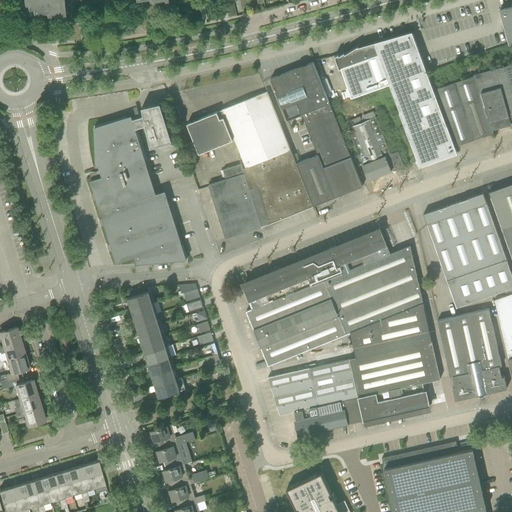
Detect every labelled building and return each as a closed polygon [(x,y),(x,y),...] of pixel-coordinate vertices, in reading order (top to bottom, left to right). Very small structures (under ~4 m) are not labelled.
[(26,0),(27,7),(32,6),(32,11),(45,10),(45,13),(61,12),(59,0),(26,0)] [(511,6),(499,10),(502,20),(509,44),(511,42),(511,6)] [(412,32),(356,49),(355,48),(358,46),(358,45),(345,53),(344,52),(339,55),(338,54),(334,56),(339,69),(340,68),(379,55),(389,85),(399,111),(405,127),(408,137),(419,165),(457,151),(455,146),(433,90),(412,32)] [(379,55),(340,68),(351,98),(389,85),(379,55)] [(329,102),(317,71),(313,62),(270,79),(282,109),(286,119),(301,113),(329,102)] [(511,63),(477,74),(492,129),(510,124),(511,128),(511,127),(511,63)] [(474,76),(433,90),(455,146),(493,133),(492,129),(477,74),(473,75),(474,76)] [(267,91),(223,109),(234,139),(245,167),(263,161),(290,149),(270,101),(267,91)] [(317,154),(296,163),(304,182),(313,206),(334,197),(362,186),(329,102),(301,113),(317,154)] [(132,119),(135,129),(147,125),(151,147),(172,140),(160,103),(142,107),(144,116),(132,119)] [(234,139),(223,109),(187,122),(194,141),(199,153),(234,139)] [(156,193),(135,129),(132,119),(131,115),(94,127),(95,166),(97,166),(100,177),(90,180),(94,193),(91,194),(93,200),(96,199),(100,211),(156,193)] [(377,116),(350,126),(368,179),(404,167),(399,150),(390,153),(377,116)] [(199,153),(194,141),(185,145),(189,157),(199,153)] [(263,161),(245,167),(243,168),(241,160),(240,160),(241,163),(244,173),(255,208),(261,227),(262,228),(269,226),(268,224),(313,206),(304,182),(296,163),(290,149),(263,161)] [(244,173),(241,163),(222,170),(225,179),(244,173)] [(244,173),(225,179),(208,184),(225,238),(261,227),(255,208),(244,173)] [(511,183),(489,192),(511,257),(511,183)] [(100,211),(102,219),(99,220),(101,226),(104,225),(110,244),(107,245),(109,252),(112,251),(116,263),(134,257),(137,264),(186,260),(165,191),(156,193),(100,211)] [(507,260),(486,202),(483,193),(453,203),(477,271),(507,260)] [(423,213),(447,281),(477,271),(453,203),(437,208),(423,213)] [(273,269),(274,273),(242,286),(251,308),(252,308),(325,279),(327,284),(390,259),(388,254),(390,253),(381,230),(337,248),(335,245),(326,249),(327,252),(281,270),(279,267),(273,269)] [(325,279),(252,308),(251,308),(247,310),(269,365),(350,332),(362,327),(363,334),(369,332),(372,343),(388,340),(429,330),(412,255),(410,245),(390,253),(388,254),(390,259),(327,284),(325,279)] [(507,260),(477,271),(447,281),(456,307),(465,304),(511,287),(511,275),(507,260)] [(138,288),(131,289),(131,297),(141,294),(140,290),(138,290),(138,288)] [(199,297),(197,289),(183,293),(186,301),(199,297)] [(152,302),(151,301),(148,291),(145,292),(141,294),(131,297),(127,298),(131,309),(152,302)] [(511,293),(494,300),(511,375),(511,293)] [(188,312),(203,307),(200,299),(186,304),(188,312)] [(155,313),(152,302),(131,309),(134,320),(155,313)] [(489,309),(437,320),(450,377),(452,376),(455,387),(452,388),(455,400),(473,396),(473,393),(477,393),(477,395),(478,396),(479,397),(480,397),(483,397),(484,396),(485,394),(485,393),(485,392),(484,392),(487,390),(489,392),(507,388),(504,376),(501,376),(499,366),(501,365),(489,309)] [(196,313),(198,321),(206,318),(204,310),(196,313)] [(155,313),(134,320),(138,331),(159,324),(155,313)] [(207,321),(198,324),(197,324),(200,332),(210,329),(207,321)] [(159,324),(138,331),(141,342),(162,335),(159,324)] [(16,327),(0,331),(0,339),(1,339),(3,345),(3,346),(20,341),(16,327)] [(362,327),(350,332),(356,357),(390,349),(388,340),(372,343),(369,332),(363,334),(362,327)] [(429,330),(388,340),(390,349),(431,340),(429,330)] [(211,332),(201,335),(197,336),(200,344),(213,340),(211,332)] [(162,335),(141,342),(145,353),(166,346),(162,335)] [(431,340),(390,349),(399,388),(422,382),(439,378),(432,340),(431,340)] [(3,346),(3,345),(0,346),(0,353),(5,352),(7,360),(24,354),(20,341),(3,346)] [(169,357),(166,346),(145,353),(148,364),(169,357)] [(356,357),(349,359),(358,397),(399,388),(390,349),(356,357)] [(24,354),(7,360),(9,367),(8,367),(9,374),(5,375),(6,381),(18,377),(16,372),(29,368),(24,354)] [(208,366),(220,363),(217,354),(206,358),(208,366)] [(169,357),(148,364),(151,375),(173,368),(169,357)] [(349,359),(309,368),(317,406),(358,397),(349,359)] [(221,365),(224,375),(230,373),(227,363),(221,365)] [(217,366),(207,370),(209,375),(219,372),(218,368),(217,366)] [(176,379),(173,368),(151,375),(155,386),(176,379)] [(317,406),(309,368),(268,377),(280,415),(294,411),(317,406)] [(18,377),(6,381),(0,383),(2,388),(13,385),(15,392),(17,391),(19,398),(36,393),(32,379),(20,383),(18,377)] [(179,390),(176,379),(155,386),(158,397),(179,390)] [(424,390),(422,382),(399,388),(404,411),(429,405),(426,390),(424,390)] [(399,388),(358,397),(363,420),(404,411),(399,388)] [(36,393),(19,398),(13,400),(15,407),(21,405),(23,412),(40,407),(36,393)] [(363,420),(358,397),(317,406),(323,430),(363,420)] [(317,406),(294,411),(296,419),(294,420),(297,435),(323,430),(317,406)] [(45,421),(40,407),(23,412),(25,419),(24,420),(26,426),(45,421)] [(175,423),(149,432),(151,432),(154,442),(155,442),(155,441),(157,441),(160,450),(155,451),(178,444),(195,439),(193,434),(192,435),(191,433),(178,437),(176,438),(172,425),(175,424),(175,423)] [(217,424),(210,426),(212,432),(219,430),(217,424)] [(387,457),(381,458),(383,465),(383,466),(393,511),(486,511),(486,508),(473,448),(458,452),(456,441),(392,455),(393,459),(388,460),(387,457)] [(178,444),(155,451),(155,452),(157,451),(160,461),(163,461),(166,470),(184,464),(178,444)] [(98,460),(87,463),(95,489),(105,486),(98,460)] [(87,463),(75,467),(86,502),(89,501),(86,492),(95,489),(87,463)] [(184,464),(166,470),(163,470),(166,481),(169,480),(172,489),(190,484),(216,476),(215,471),(207,473),(206,470),(192,475),(193,477),(189,478),(184,464)] [(75,467),(64,470),(72,496),(80,494),(83,503),(86,502),(75,467)] [(64,470),(53,473),(64,509),(67,508),(64,498),(72,496),(64,470)] [(291,486),(286,488),(296,509),(298,509),(299,511),(349,511),(344,500),(336,504),(334,499),(333,497),(331,497),(329,494),(331,493),(331,492),(321,472),(316,474),(314,476),(314,477),(311,479),(310,477),(309,477),(298,483),(297,483),(298,485),(295,487),(294,485),(291,486)] [(64,509),(53,473),(43,477),(51,503),(59,500),(61,509),(64,509)] [(51,503),(43,477),(32,480),(41,511),(44,511),(43,505),(51,503)] [(41,511),(32,480),(21,483),(29,509),(37,507),(38,511),(41,511)] [(29,509),(21,483),(10,487),(17,511),(20,511),(21,511),(29,509)] [(190,484),(172,489),(169,490),(172,501),(175,500),(178,509),(196,503),(197,504),(206,501),(204,494),(195,497),(190,484)] [(17,511),(10,487),(0,489),(0,494),(5,511),(17,511)] [(196,503),(178,509),(175,510),(176,511),(199,511),(197,504),(196,503)]
